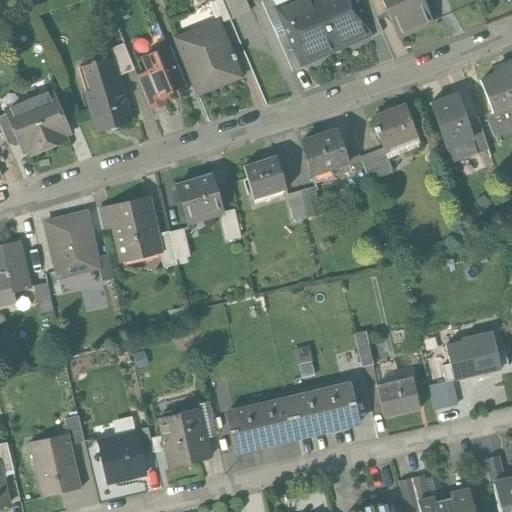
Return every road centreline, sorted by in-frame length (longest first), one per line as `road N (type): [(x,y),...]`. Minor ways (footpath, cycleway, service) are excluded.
road 1 (residential): [(511,32),(375,86),(0,200)]
road 2 (residential): [(511,421),(134,511)]
